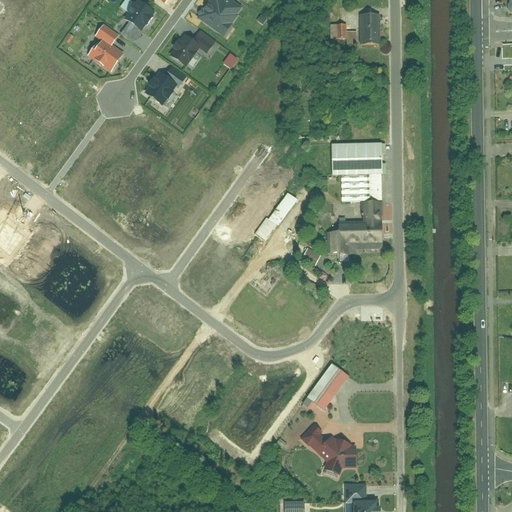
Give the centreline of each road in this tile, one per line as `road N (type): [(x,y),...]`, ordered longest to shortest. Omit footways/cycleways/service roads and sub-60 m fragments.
road 1 (tertiary): [(475,33),(478,467)]
road 2 (residential): [(393,0),(398,304)]
road 3 (residential): [(398,304),(338,305),(304,349),(259,356),(167,283)]
road 4 (track): [(213,322),(72,511)]
road 5 (residential): [(398,304),(399,511)]
road 6 (residential): [(140,268),(18,433)]
road 7 (residential): [(263,148),(167,283)]
road 8 (residential): [(188,0),(115,101)]
road 9 (residential): [(140,268),(44,196)]
